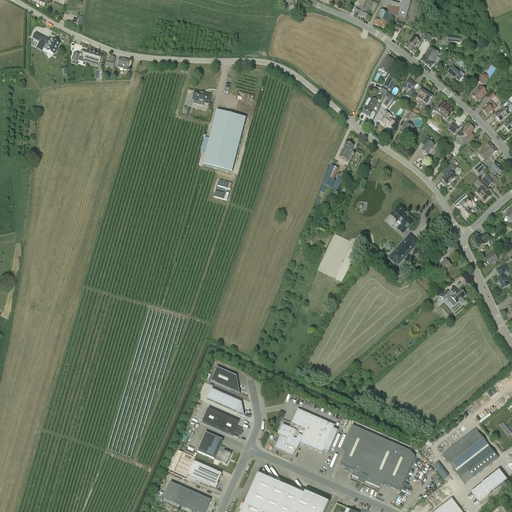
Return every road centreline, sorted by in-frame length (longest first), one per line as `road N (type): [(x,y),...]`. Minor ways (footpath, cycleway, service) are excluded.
road 1 (unclassified): [(351,123),(275,64),(122,54),(13,0)]
road 2 (tertiary): [(511,162),(392,42)]
road 3 (residential): [(464,234),(425,177),(351,123)]
road 4 (unclassified): [(392,511),(248,447)]
road 5 (tertiary): [(511,346),(462,245),(464,234)]
